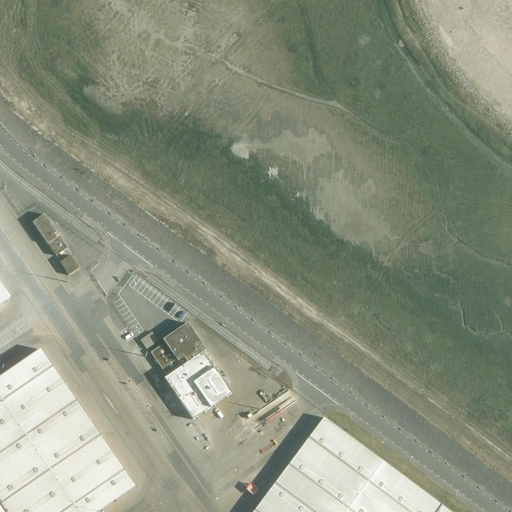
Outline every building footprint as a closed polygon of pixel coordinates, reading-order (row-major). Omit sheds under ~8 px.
[(33,223),(56,256),(67,249),(44,215),(33,223)] [(70,256),(60,263),(69,276),(79,269),(70,256)] [(0,304),(9,298),(0,285),(0,304)] [(164,379),(193,421),(231,394),(203,354),(206,352),(187,324),(162,341),(164,343),(160,346),(150,353),(167,377),(164,379)] [(150,353),(160,346),(152,333),(140,342),(148,354),(150,353)] [(0,511),(98,511),(134,487),(39,350),(0,376),(0,511)] [(452,511),(326,418),(256,511),(452,511)]
